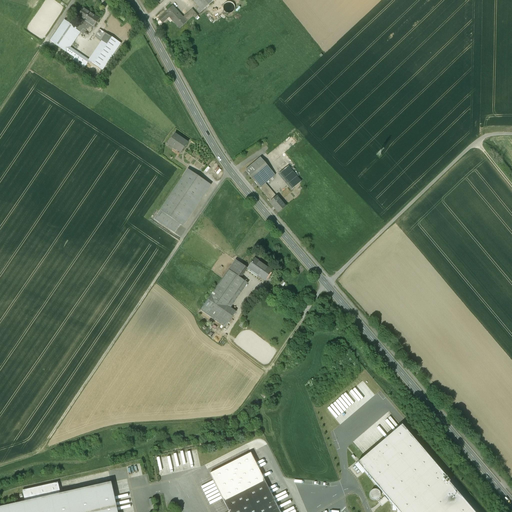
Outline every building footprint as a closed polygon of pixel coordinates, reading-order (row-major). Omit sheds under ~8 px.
[(214,0),(192,0),(199,7),(196,9),(200,13),(214,0)] [(172,6),(165,13),(158,19),(162,23),(170,17),(178,26),(177,27),(179,29),(193,16),(195,19),(195,18),(191,14),(186,17),(185,16),(186,16),(185,16),(183,18),(172,6)] [(90,13),(83,8),(83,9),(78,17),(79,16),(81,17),(81,19),(84,21),(90,13)] [(94,16),(90,13),(84,21),(80,27),(83,29),(84,30),(89,24),(93,27),(94,27),(99,19),(98,19),(98,20),(94,17),(94,16)] [(67,23),(64,20),(50,41),(62,49),(65,44),(70,48),(80,33),(75,30),(76,28),(67,23)] [(120,44),(99,30),(95,36),(97,37),(97,39),(101,42),(88,61),(103,70),(120,44)] [(86,59),(70,48),(65,44),(62,49),(83,64),(86,59)] [(187,143),(175,135),(168,145),(180,153),(187,143)] [(260,158),(245,171),(260,188),(264,184),(275,175),(260,158)] [(301,182),(288,166),(280,173),(290,185),(289,187),(291,190),(301,182)] [(187,169),(159,211),(168,217),(180,225),(208,183),(187,169)] [(268,189),(264,184),(260,188),(259,188),(267,198),(268,198),(271,201),(275,198),(274,197),(273,198),(270,195),(272,194),(268,189)] [(271,201),(269,203),(278,213),(280,211),(285,207),(276,197),(275,198),(271,201)] [(180,225),(168,217),(159,211),(154,219),(175,233),(180,225)] [(271,271),(254,259),(247,269),(254,273),(264,281),(271,271)] [(247,269),(235,260),(228,270),(241,279),(247,269)] [(228,270),(222,279),(200,311),(212,319),(225,328),(235,312),(227,307),(245,282),(241,279),(228,270)] [(246,291),(246,292),(252,285),(247,281),(240,291),(244,294),(246,291)] [(354,399),(349,392),(340,398),(347,410),(352,406),(350,402),(354,399)] [(398,511),(475,511),(401,425),(357,463),(398,511)] [(180,452),(184,465),(194,463),(190,450),(180,452)] [(280,511),(250,453),(209,474),(228,511),(280,511)] [(25,502),(0,507),(0,511),(117,511),(111,483),(60,494),(58,483),(22,491),(25,502)]
